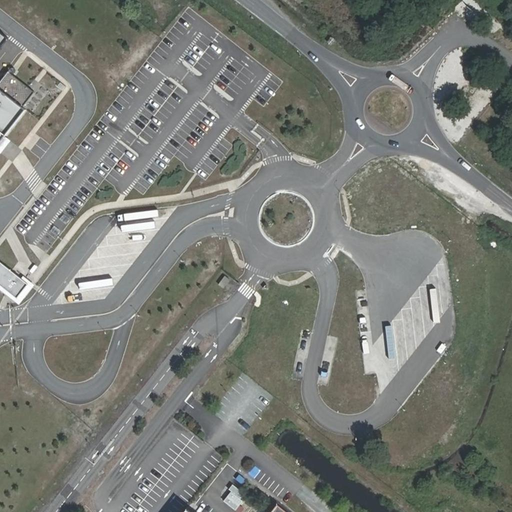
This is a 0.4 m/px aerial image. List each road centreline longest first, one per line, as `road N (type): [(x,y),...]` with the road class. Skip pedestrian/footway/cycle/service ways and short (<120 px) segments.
road 1 (secondary): [(242,0),(355,100)]
road 2 (secondary): [(372,79),(252,0)]
